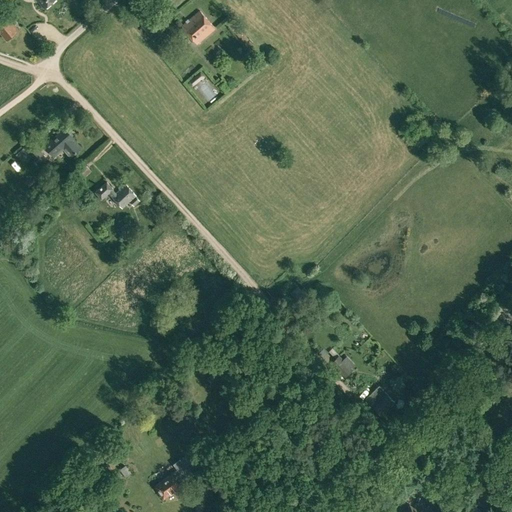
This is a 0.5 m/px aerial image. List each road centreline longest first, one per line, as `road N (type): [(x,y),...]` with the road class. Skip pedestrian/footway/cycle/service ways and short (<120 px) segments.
road 1 (track): [(49,62),(397,445)]
road 2 (unclassified): [(336,511),(511,311)]
